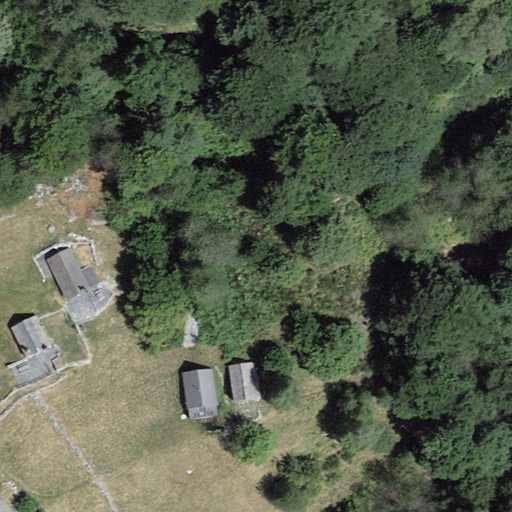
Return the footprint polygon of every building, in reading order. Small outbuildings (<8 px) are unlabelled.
[(68,301),(98,285),(89,267),(81,271),(69,248),(46,260),(68,301)] [(25,359),(51,345),(35,315),(9,328),(25,359)] [(166,347),(197,347),(197,317),(167,317),(166,347)] [(260,399),(255,363),(227,366),(232,403),(260,399)] [(187,419),(218,416),(214,369),(182,372),(187,419)] [(13,511),(1,498),(0,498),(0,511),(13,511)]
